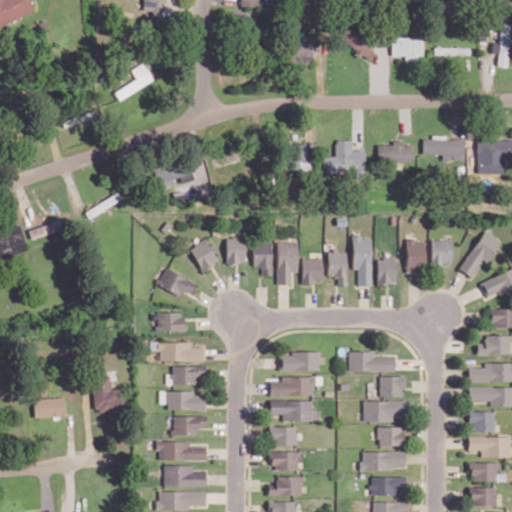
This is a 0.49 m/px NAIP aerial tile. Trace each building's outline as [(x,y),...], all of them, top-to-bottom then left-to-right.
[(0,0),(0,25),(34,10),(28,0),(0,0)] [(143,0),(143,10),(151,10),(151,15),(161,15),(160,0),(143,0)] [(38,21),(41,28),(47,26),(44,19),(38,21)] [(368,59),(373,51),(367,47),(372,39),(344,20),(333,36),(368,59)] [(508,66),(509,23),(500,23),(499,42),(492,42),(491,53),(497,53),(497,66),(508,66)] [(390,55),(422,54),(421,37),(390,37),(390,55)] [(312,41),(285,41),(285,62),(311,63),(312,41)] [(469,54),(469,46),(434,47),(434,55),(469,54)] [(117,98),(152,81),(143,62),(130,69),(135,79),(113,90),(117,98)] [(463,159),(463,138),(443,139),(443,136),(421,136),(421,154),(440,154),(440,159),(463,159)] [(363,150),(350,150),(350,139),(334,140),(334,156),(323,156),(324,174),(364,174),(363,150)] [(511,139),(476,139),(475,172),(502,173),(503,155),(511,154),(511,139)] [(410,161),(410,144),(402,144),(402,140),(392,140),(391,144),(376,144),(375,161),(410,161)] [(299,160),(307,160),(306,143),(289,144),(289,170),(299,169),(299,160)] [(193,179),(188,159),(152,169),(157,189),(177,184),(177,183),(193,179)] [(121,199),(118,192),(84,211),(88,217),(121,199)] [(64,230),(62,221),(28,228),(30,237),(64,230)] [(0,255),(25,252),(21,226),(0,228),(0,255)] [(488,261),(500,240),(483,229),(459,269),(470,276),(481,257),(488,261)] [(371,236),(352,236),(353,269),(357,269),(357,285),(372,284),(371,236)] [(225,263),(244,263),(244,237),(226,237),(225,263)] [(189,247),(201,271),(218,262),(206,238),(189,247)] [(405,272),(424,272),(424,239),(405,239),(405,272)] [(451,263),(451,239),(431,239),(430,263),(451,263)] [(252,266),(261,267),(261,275),(271,275),(272,240),(253,240),(252,266)] [(276,283),(291,284),(291,271),(297,271),(297,241),(277,241),(276,283)] [(328,276),(337,275),(337,285),(347,284),(346,249),(327,250),(328,276)] [(322,257),(301,258),(301,283),(322,283),(322,257)] [(396,257),(377,257),(377,284),(396,284),(396,257)] [(488,297),(511,286),(511,266),(480,282),(488,297)] [(182,289),(191,292),(195,281),(163,268),(157,285),(180,294),(182,289)] [(511,307),(490,307),(490,326),(511,326),(511,307)] [(184,330),(183,311),(156,311),(157,330),(184,330)] [(510,334),(484,335),(484,342),(476,342),(476,354),(510,354),(510,334)] [(189,341),(158,341),(158,360),(202,360),(202,346),(189,346),(189,341)] [(319,350),(289,351),(290,354),(280,354),(280,370),(319,369),(319,350)] [(348,371),(394,370),(394,356),(372,356),(372,350),(348,351),(348,371)] [(511,380),(511,361),(483,362),(483,366),(467,367),(467,381),(511,380)] [(204,383),(205,365),(172,365),(172,373),(165,373),(165,382),(204,383)] [(94,411),(124,408),(122,387),(109,388),(108,375),(90,376),(94,411)] [(269,395),(313,394),(312,375),(280,376),(280,380),(268,380),(269,395)] [(378,376),(379,396),(401,395),(401,388),(405,388),(404,375),(378,376)] [(490,400),(490,405),(511,405),(511,386),(467,386),(467,400),(490,400)] [(194,390),(159,390),(159,403),(167,403),(167,409),(205,409),(205,393),(194,393),(194,390)] [(64,397),(32,398),(33,417),(64,415),(64,397)] [(311,400),(269,399),(268,413),(281,413),(281,420),(311,420),(311,400)] [(362,400),(362,420),(405,420),(405,400),(362,400)] [(493,431),(494,410),(469,410),(469,431),(493,431)] [(197,434),(197,426),(205,426),(206,415),(172,414),(171,433),(197,434)] [(295,444),(295,425),(269,425),(269,444),(295,444)] [(377,445),(403,444),(402,426),(377,426),(377,445)] [(480,456),(509,456),(509,435),(467,436),(467,449),(480,449),(480,456)] [(159,459),(206,460),(206,446),(189,445),(189,440),(156,440),(156,450),(159,450),(159,459)] [(271,469),(297,469),(297,451),(271,450),(271,469)] [(360,451),(360,469),(393,469),(393,465),(404,464),(404,450),(360,451)] [(495,480),(495,461),(469,461),(469,480),(495,480)] [(205,485),(205,471),(193,471),(193,464),(163,464),(163,485),(205,485)] [(268,495),(301,493),(300,475),(276,476),(276,483),(267,483),(268,495)] [(369,494),(404,494),(404,476),(369,476),(369,494)] [(495,486),(468,486),(468,504),(494,505),(495,486)] [(189,509),(189,504),(205,504),(205,490),(157,490),(157,509),(189,509)] [(295,511),(296,500),(269,500),(268,511),(295,511)] [(404,500),(370,501),(370,511),(396,511),(397,511),(405,511),(404,500)]
